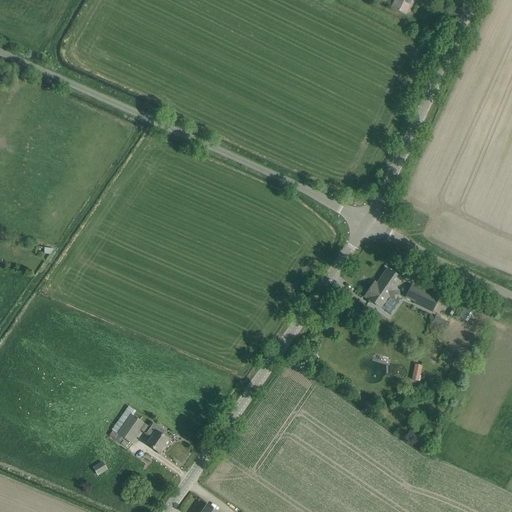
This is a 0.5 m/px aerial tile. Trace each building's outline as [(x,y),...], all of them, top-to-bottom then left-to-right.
[(406,15),(412,0),(394,0),(391,8),(406,15)] [(424,218),(412,213),(409,220),(421,225),(424,218)] [(377,285),(378,285),(375,288),(374,288),(372,288),(370,288),(369,290),(369,291),(368,303),(374,303),(381,308),(401,279),(388,269),(377,285)] [(439,297),(412,284),(405,299),(432,311),(439,297)] [(445,320),(436,316),(432,323),(441,327),(445,320)] [(413,380),(421,381),(425,364),(417,363),(413,380)] [(120,443),(123,438),(130,442),(138,430),(150,439),(146,444),(158,452),(168,439),(163,436),(165,432),(151,422),(149,426),(133,415),(136,411),(128,405),(111,430),(112,430),(109,436),(120,443)] [(100,475),(110,469),(106,460),(95,466),(100,475)]
